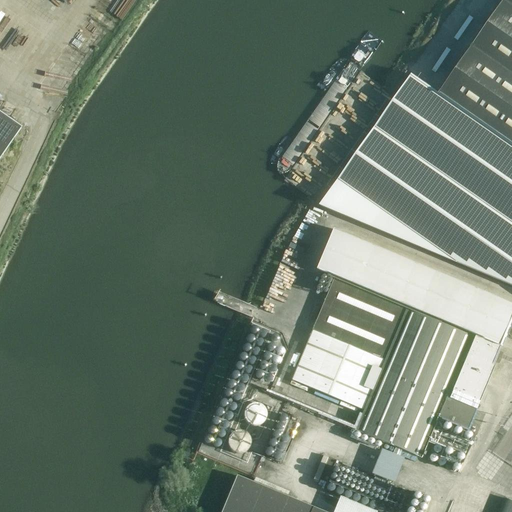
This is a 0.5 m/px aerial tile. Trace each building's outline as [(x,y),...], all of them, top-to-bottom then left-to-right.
[(0,0),(0,159),(21,129),(0,113),(0,0),(58,0),(64,4),(67,0),(0,0)] [(412,75),(320,207),(511,286),(511,0),(505,0),(440,95),(412,75)] [(312,331),(291,381),(328,396),(363,411),(354,431),(421,459),(438,418),(467,431),(476,410),(511,323),(511,304),(335,231),(319,271),(334,277),(312,330),(312,331)] [(322,511),(237,476),(221,511),(322,511)] [(511,511),(511,501),(504,499),(498,511),(511,511)]
